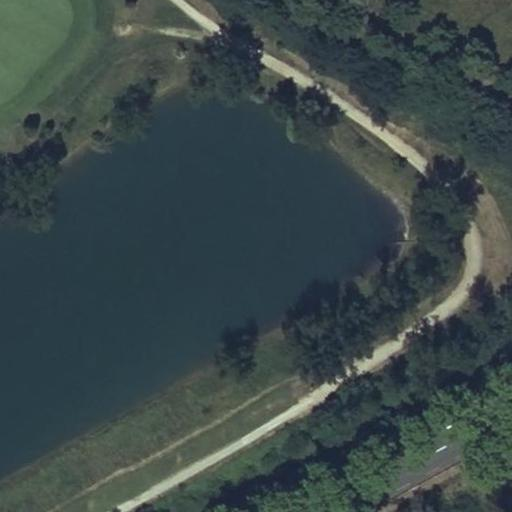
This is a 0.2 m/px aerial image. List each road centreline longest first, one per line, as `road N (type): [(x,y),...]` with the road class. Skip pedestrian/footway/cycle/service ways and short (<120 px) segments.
road 1 (primary): [(332,511),(511,415)]
road 2 (unclassified): [(511,105),(342,0)]
